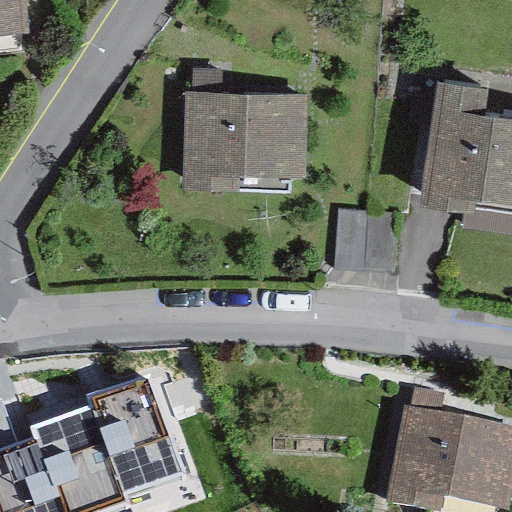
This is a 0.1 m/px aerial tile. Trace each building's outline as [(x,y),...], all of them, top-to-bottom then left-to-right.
[(28,0),(0,0),(0,36),(31,34),(28,0)] [(229,74),(199,74),(196,191),(243,192),(243,178),(312,180),(313,101),(229,99),(229,74)] [(480,86),(435,79),(418,196),(436,199),(465,203),(468,188),(511,194),(511,117),(476,112),(480,86)] [(401,215),(343,211),(339,270),(367,272),(397,274),(401,215)] [(92,397),(96,408),(127,496),(183,476),(148,378),(92,397)] [(412,419),(405,418),(389,508),(413,511),(436,511),(438,501),(497,511),(503,511),(505,503),(511,504),(511,436),(437,423),(441,400),(416,395),(412,419)] [(34,429),(38,441),(63,511),(112,511),(130,506),(127,496),(96,408),(34,429)] [(63,511),(38,441),(0,454),(0,511),(63,511)]
